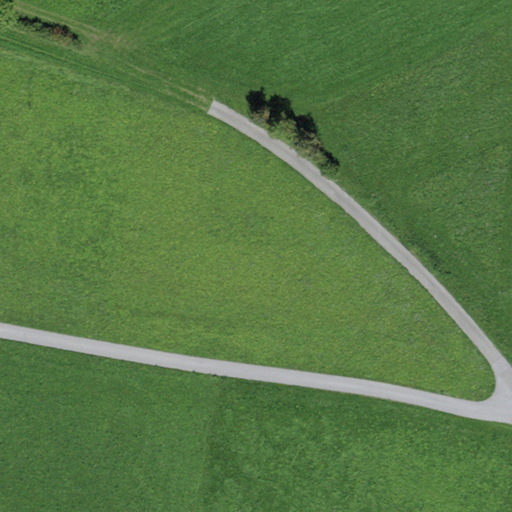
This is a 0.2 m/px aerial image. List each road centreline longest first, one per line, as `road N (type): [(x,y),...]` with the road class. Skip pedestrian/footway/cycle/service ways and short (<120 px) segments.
road 1 (track): [(511,395),(476,332),(296,155),(181,96),(0,32)]
road 2 (track): [(0,327),(483,410),(511,401)]
